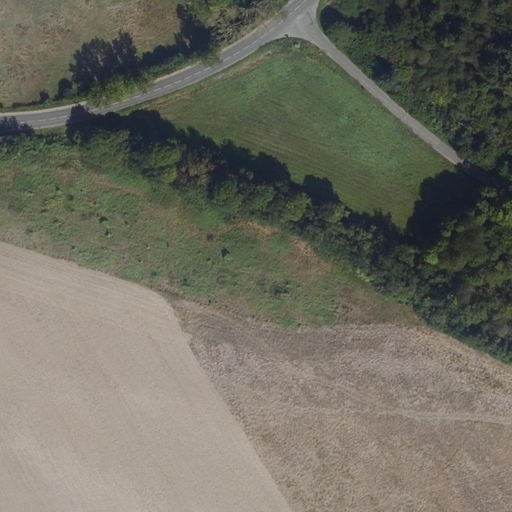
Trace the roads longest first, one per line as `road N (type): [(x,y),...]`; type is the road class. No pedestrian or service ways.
road 1 (track): [(511,315),(54,119)]
road 2 (tertiary): [(0,122),(105,107),(197,74),(291,12)]
road 3 (unclassified): [(291,12),(413,124),(511,192)]
